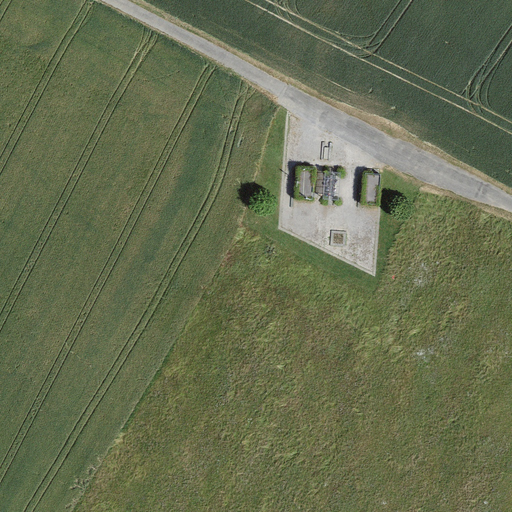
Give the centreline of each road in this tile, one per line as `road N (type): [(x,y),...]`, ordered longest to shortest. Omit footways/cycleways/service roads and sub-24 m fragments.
road 1 (primary): [(433,0),(402,319),(408,511)]
road 2 (unclassified): [(511,203),(272,82)]
road 3 (track): [(272,82),(118,0)]
